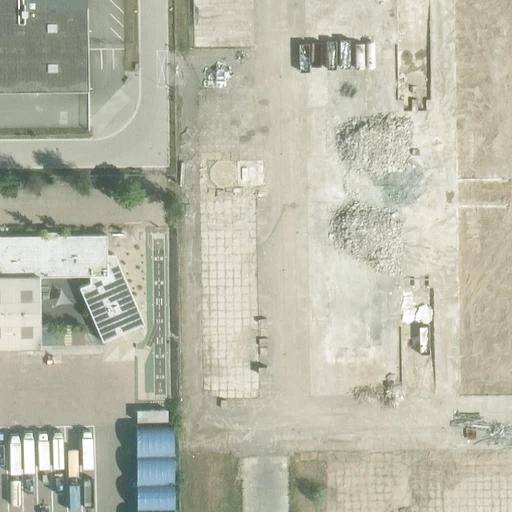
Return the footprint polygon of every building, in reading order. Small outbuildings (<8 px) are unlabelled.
[(0,0),(0,88),(87,88),(86,0),(0,0)] [(511,394),(511,0),(453,0),(459,395),(511,394)] [(364,176),(362,20),(306,21),(308,177),(364,176)] [(262,160),(238,160),(238,184),(262,184),(262,160)] [(107,275),(107,254),(107,234),(0,235),(0,275),(39,276),(90,275),(107,275)] [(366,367),(365,236),(308,236),(310,368),(366,367)] [(114,254),(107,254),(107,275),(90,275),(90,282),(79,287),(102,341),(144,323),(114,254)] [(0,347),(40,347),(39,276),(0,275),(0,347)]
